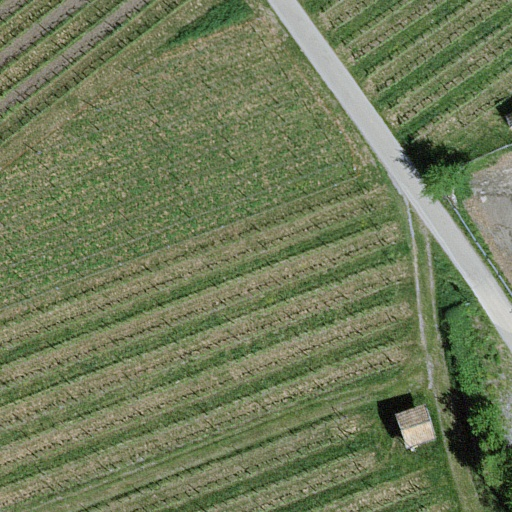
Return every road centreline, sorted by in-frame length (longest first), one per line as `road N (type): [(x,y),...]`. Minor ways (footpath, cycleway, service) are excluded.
road 1 (track): [(511,331),(283,0)]
road 2 (track): [(418,191),(430,353),(477,511)]
